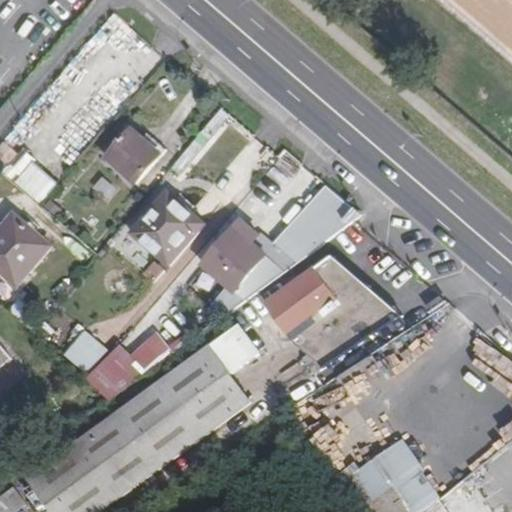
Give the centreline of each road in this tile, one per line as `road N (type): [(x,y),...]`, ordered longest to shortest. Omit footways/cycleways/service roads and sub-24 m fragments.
road 1 (primary): [(180,0),(511,285)]
road 2 (primary): [(511,242),(232,0)]
road 3 (residential): [(0,128),(106,0)]
